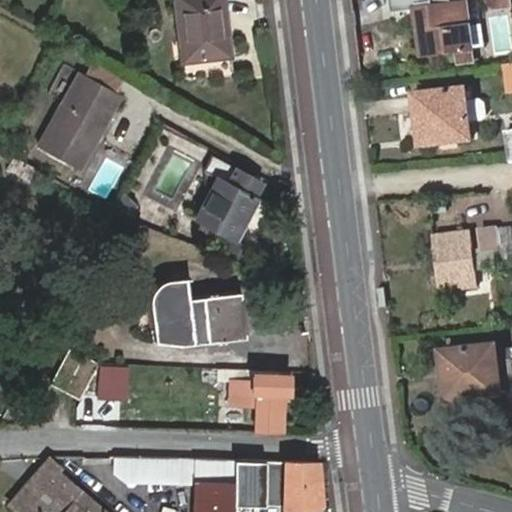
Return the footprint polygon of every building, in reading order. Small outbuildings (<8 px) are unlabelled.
[(225,0),(175,0),(182,60),(231,55),(225,0)] [(456,0),(393,0),(395,14),(420,11),(424,55),(456,52),(457,63),(471,61),(471,51),(473,50),(468,5),(457,6),(456,0)] [(511,9),(511,4),(511,0),(487,0),(489,12),(511,9)] [(96,57),(86,76),(115,91),(125,73),(96,57)] [(80,72),(45,134),(71,155),(91,115),(100,119),(115,91),(86,76),(80,72)] [(465,90),(416,97),(420,145),(470,139),(465,90)] [(71,155),(45,134),(39,146),(80,168),(101,129),(96,126),(100,119),(91,115),(71,155)] [(258,177),(209,153),(180,210),(234,237),(255,197),(249,194),(258,177)] [(471,233),(436,238),(441,291),(477,286),(475,270),(511,265),(511,229),(511,228),(485,232),(486,247),(473,248),(471,233)] [(190,276),(166,278),(162,279),(159,280),(153,284),(151,287),(149,292),(153,339),(179,340),(198,340),(239,336),(235,292),(193,297),(190,276)] [(390,305),(388,285),(383,286),(379,286),(382,306),(390,305)] [(505,394),(502,363),(498,362),(496,348),(444,354),(447,401),(455,400),(458,436),(506,431),(502,395),(505,394)] [(52,384),(81,397),(98,362),(70,349),(52,384)] [(511,351),(501,352),(502,363),(505,394),(511,393),(511,351)] [(118,367),(100,366),(98,396),(117,397),(118,367)] [(256,394),(256,430),(282,431),(283,396),(288,394),(287,373),(220,370),(220,378),(251,381),(250,393),(256,394)] [(140,482),(194,483),(235,485),(234,505),(264,507),(265,462),(140,458),(140,482)] [(104,511),(56,472),(59,468),(49,460),(12,504),(21,511),(104,511)] [(284,511),(285,463),(265,462),(264,507),(264,511),(284,511)] [(316,464),(285,463),(284,511),(326,511),(326,506),(322,506),(316,464)] [(192,511),(233,511),(234,505),(235,485),(194,483),(192,511)]
